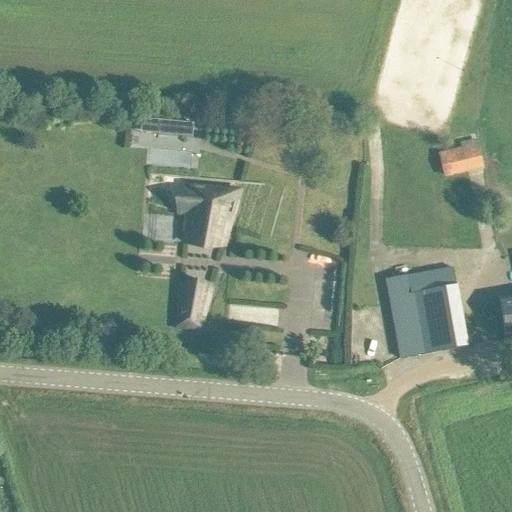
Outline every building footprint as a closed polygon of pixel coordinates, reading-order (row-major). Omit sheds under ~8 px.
[(192,143),(192,119),(139,118),(138,142),(192,143)] [(482,166),(477,141),(461,145),(462,150),(439,155),(444,175),(482,166)] [(240,191),(188,186),(184,237),(225,240),(240,191)] [(301,256),(301,267),(329,267),(329,278),(337,278),(338,256),(301,256)] [(457,293),(453,268),(407,277),(411,301),(457,293)] [(211,290),(180,287),(176,327),(200,329),(211,290)] [(511,299),(499,302),(502,320),(505,340),(511,338),(511,299)] [(279,326),(280,307),(230,306),(230,325),(279,326)]
